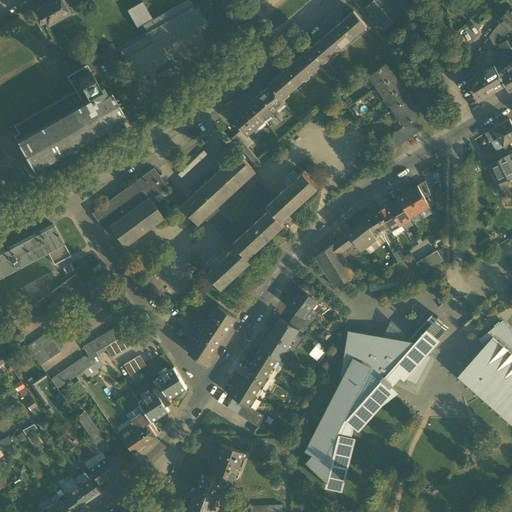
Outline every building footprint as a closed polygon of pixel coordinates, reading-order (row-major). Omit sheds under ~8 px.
[(32,15),(41,30),(71,13),(63,0),(49,0),(36,7),(38,12),(32,15)] [(121,52),(133,74),(140,70),(142,73),(147,69),(146,67),(162,58),(157,50),(158,50),(156,47),(164,43),(165,45),(171,42),(169,40),(178,35),(179,38),(184,35),(183,32),(191,27),(193,30),(198,27),(197,24),(206,19),(199,7),(195,10),(189,0),(187,0),(183,3),(151,21),(147,23),(143,26),(149,36),(121,52)] [(391,0),(404,14),(413,7),(406,0),(391,0)] [(142,2),(127,10),(137,27),(146,22),(147,23),(151,21),(151,19),(152,18),(142,2)] [(364,10),(382,32),(391,25),(373,2),(364,10)] [(511,8),(500,21),(501,22),(508,29),(511,25),(511,8)] [(268,83),(270,85),(282,99),(366,28),(352,12),(268,83)] [(482,27),(474,17),(469,21),(478,30),(482,27)] [(511,33),(508,29),(501,22),(495,30),(503,37),(506,33),(511,37),(511,33)] [(500,45),(507,41),(503,37),(495,30),(490,37),(497,48),(500,46),(500,45)] [(511,48),(511,47),(507,41),(500,45),(500,46),(505,55),(507,59),(511,56),(511,48)] [(88,59),(93,69),(118,55),(112,45),(88,59)] [(500,46),(497,48),(502,57),(505,55),(500,46)] [(146,67),(147,69),(163,60),(162,58),(146,67)] [(29,164),(35,174),(61,159),(64,164),(104,142),(101,136),(123,124),(119,116),(123,114),(104,81),(98,84),(86,64),(66,75),(75,90),(14,125),(18,133),(13,136),(19,146),(15,148),(26,166),(29,164)] [(378,87),(380,85),(393,75),(385,64),(372,74),(377,81),(375,83),(378,87)] [(500,70),(497,71),(505,85),(509,91),(511,89),(511,64),(501,71),(500,70)] [(478,101),(505,85),(497,71),(494,66),(467,82),(478,101)] [(386,98),(388,97),(402,87),(393,75),(380,85),(384,91),(382,93),(386,98)] [(285,102),(282,99),(270,85),(249,103),(264,120),(285,102)] [(382,93),(378,87),(373,90),(381,102),(386,98),(382,93)] [(390,104),(394,109),(410,97),(402,87),(388,97),(392,102),(390,104)] [(422,114),(410,97),(394,109),(405,125),(406,126),(409,123),(414,120),(422,114)] [(242,129),(247,135),(264,120),(249,103),(232,118),(242,129)] [(511,122),(509,119),(492,129),(498,138),(503,147),(510,143),(511,141),(511,122)] [(414,120),(409,123),(415,132),(420,128),(414,120)] [(405,125),(404,126),(410,135),(415,132),(409,123),(406,126),(405,125)] [(404,126),(399,130),(406,139),(410,135),(404,126)] [(247,135),(242,129),(236,134),(248,148),(254,143),(247,135)] [(491,142),(498,138),(492,129),(485,133),(490,142),(491,142)] [(399,130),(395,133),(401,142),(406,139),(399,130)] [(396,146),(401,142),(395,133),(389,137),(390,137),(396,146)] [(232,138),(255,165),(260,161),(236,134),(232,138)] [(380,145),(387,153),(396,146),(390,137),(380,145)] [(498,138),(491,142),(496,151),(503,147),(498,138)] [(198,225),(206,218),(217,208),(242,185),(254,174),(256,172),(238,153),(181,205),(198,225)] [(488,165),(496,181),(497,183),(504,179),(511,175),(511,161),(509,155),(488,165)] [(111,230),(123,247),(163,218),(150,199),(154,196),(163,189),(167,187),(153,168),(92,213),(107,233),(111,230)] [(303,172),(275,197),(266,206),(269,209),(233,243),(236,246),(233,248),(207,273),(221,289),(251,262),(248,258),(284,225),(281,221),(317,188),(303,172)] [(206,218),(233,248),(236,246),(233,243),(269,209),(266,206),(275,197),(254,174),(242,185),(263,208),(238,231),(217,208),(206,218)] [(507,185),(504,179),(497,183),(496,181),(491,184),(495,191),(507,185)] [(418,185),(425,198),(430,194),(425,181),(418,185)] [(413,189),(408,192),(419,212),(429,206),(424,198),(425,198),(418,185),(412,189),(413,189)] [(167,195),(163,189),(154,196),(158,202),(167,195)] [(409,218),(419,212),(408,192),(403,194),(398,197),(399,199),(409,218)] [(411,220),(409,218),(399,199),(394,202),(390,205),(401,225),(411,220)] [(391,231),(401,225),(390,205),(385,208),(385,207),(380,210),(388,225),(391,231)] [(433,214),(429,206),(419,212),(422,217),(424,219),(433,214)] [(380,230),(388,225),(380,210),(365,219),(373,234),(380,230)] [(412,223),(422,217),(419,212),(409,218),(411,220),(412,223)] [(376,239),(375,237),(373,234),(365,219),(347,233),(354,242),(352,244),(354,247),(357,245),(361,250),(365,247),(370,243),(371,244),(376,239)] [(414,225),(412,223),(411,220),(401,225),(404,230),(414,225)] [(0,273),(46,250),(54,264),(70,255),(53,224),(40,231),(39,230),(34,233),(35,234),(9,247),(9,246),(4,249),(4,250),(0,251),(0,273)] [(384,237),(392,232),(391,231),(388,225),(380,230),(382,233),(384,237)] [(394,236),(404,230),(401,225),(391,231),(392,232),(394,236)] [(341,237),(348,247),(352,244),(354,242),(347,233),(341,237)] [(387,241),(384,237),(382,233),(375,237),(376,239),(371,244),(370,243),(365,247),(371,254),(387,241)] [(479,243),(485,253),(495,247),(489,237),(479,243)] [(437,250),(432,253),(438,264),(443,261),(437,251),(437,250)] [(394,254),(397,259),(402,256),(399,251),(394,254)] [(432,253),(426,256),(432,267),(438,264),(432,253)] [(426,256),(421,259),(427,270),(432,267),(426,256)] [(422,273),(427,270),(421,259),(416,262),(422,273)] [(75,274),(71,278),(78,287),(82,284),(75,274)] [(74,290),(78,287),(71,278),(67,281),(74,290)] [(70,293),(74,290),(67,281),(63,284),(70,293)] [(399,281),(369,287),(370,292),(400,287),(399,281)] [(300,289),(308,295),(313,289),(306,282),(300,289)] [(66,296),(70,293),(63,284),(59,287),(66,296)] [(62,299),(66,296),(59,287),(54,290),(62,299)] [(297,312),(305,318),(312,308),(317,302),(308,295),(300,289),(288,305),(297,312)] [(58,302),(62,299),(54,290),(50,293),(58,302)] [(53,305),(58,302),(50,293),(46,296),(53,305)] [(102,294),(92,301),(100,311),(109,304),(102,294)] [(48,309),(53,305),(46,296),(41,300),(48,309)] [(43,312),(48,309),(41,300),(36,303),(43,312)] [(92,301),(83,309),(90,318),(100,311),(92,301)] [(38,316),(43,312),(36,303),(31,307),(38,316)] [(202,324),(197,333),(218,347),(236,318),(218,306),(204,326),(202,324)] [(34,320),(38,316),(31,307),(27,311),(34,320)] [(318,313),(312,308),(305,318),(311,322),(318,313)] [(83,309),(73,316),(80,325),(90,318),(83,309)] [(29,323),(34,320),(27,311),(22,314),(29,323)] [(299,330),(303,332),(311,322),(305,318),(297,312),(289,323),(299,330)] [(511,313),(501,322),(511,335),(511,313)] [(24,327),(29,323),(22,314),(17,318),(24,327)] [(73,316),(68,320),(75,329),(80,325),(73,316)] [(325,485),(342,489),(342,488),(341,488),(353,440),(354,440),(354,439),(351,438),(354,425),(359,429),(360,428),(360,427),(382,403),(394,393),(395,394),(396,393),(389,387),(393,383),(399,375),(417,384),(431,355),(426,353),(434,343),(446,330),(441,326),(443,324),(444,324),(438,318),(439,317),(437,316),(436,317),(434,320),(430,317),(407,342),(403,342),(381,338),(351,333),(351,332),(350,332),(343,374),(346,374),(308,449),(307,448),(306,450),(315,454),(307,463),(308,464),(309,463),(326,478),(326,483),(325,485)] [(392,317),(381,338),(403,342),(407,334),(392,317)] [(19,330),(24,327),(17,318),(12,321),(19,330)] [(280,318),(261,349),(278,359),(280,360),(299,330),(289,323),(280,318)] [(70,332),(75,329),(68,320),(63,323),(70,332)] [(124,322),(119,325),(125,335),(130,332),(124,322)] [(484,336),(489,343),(494,338),(511,354),(511,335),(501,322),(484,336)] [(119,325),(114,328),(119,338),(125,335),(119,325)] [(114,328),(108,331),(114,341),(119,338),(114,328)] [(136,342),(141,339),(135,329),(130,332),(136,342)] [(108,331),(103,334),(109,344),(114,341),(108,331)] [(331,335),(327,331),(322,337),(327,341),(331,335)] [(47,332),(42,336),(49,345),(54,342),(47,332)] [(131,345),(136,342),(130,332),(125,335),(131,345)] [(206,365),(218,347),(197,333),(192,339),(195,341),(187,353),(206,365)] [(103,334),(98,338),(104,347),(109,344),(103,334)] [(126,348),(131,345),(125,335),(120,338),(126,348)] [(44,348),(49,345),(42,336),(37,339),(44,348)] [(98,338),(93,341),(99,350),(104,347),(98,338)] [(121,352),(126,348),(120,338),(115,341),(121,352)] [(511,354),(494,338),(489,343),(487,345),(463,372),(511,416),(511,354)] [(39,352),(44,348),(37,339),(32,342),(39,352)] [(93,341),(88,344),(94,354),(99,350),(93,341)] [(116,355),(121,352),(115,341),(110,344),(116,355)] [(34,355),(39,352),(32,342),(27,346),(34,355)] [(54,342),(49,345),(55,354),(60,351),(54,342)] [(399,375),(393,383),(417,394),(442,347),(434,343),(426,353),(431,355),(417,384),(399,375)] [(88,357),(94,354),(88,344),(83,347),(88,357)] [(111,358),(116,355),(110,344),(104,347),(111,358)] [(49,345),(44,348),(50,358),(55,354),(49,345)] [(324,352),(316,346),(309,354),(317,361),(324,352)] [(44,348),(39,352),(45,361),(50,358),(44,348)] [(261,349),(255,358),(272,369),(278,359),(261,349)] [(40,365),(45,361),(39,352),(34,355),(40,365)] [(85,356),(80,359),(87,369),(91,365),(86,358),(85,356)] [(140,369),(146,366),(139,356),(134,359),(140,369)] [(255,358),(249,368),(266,378),(272,369),(255,358)] [(82,372),(87,369),(80,359),(75,362),(82,372)] [(135,372),(140,369),(134,359),(129,362),(135,372)] [(272,369),(278,372),(279,373),(285,363),(280,360),(278,359),(272,369)] [(77,375),(82,372),(75,362),(70,366),(77,375)] [(130,375),(135,372),(129,362),(123,365),(130,375)] [(72,379),(77,375),(70,366),(65,369),(72,379)] [(159,372),(161,376),(169,371),(166,367),(159,372)] [(161,376),(156,379),(160,384),(169,399),(170,399),(187,388),(174,368),(169,371),(161,376)] [(249,368),(243,377),(260,388),(266,378),(249,368)] [(67,382),(72,379),(65,369),(60,373),(67,382)] [(266,378),(274,383),(276,380),(274,379),(278,372),(272,369),(266,378)] [(29,383),(44,404),(47,402),(35,384),(46,377),(44,373),(29,383)] [(62,385),(67,382),(60,373),(55,376),(62,385)] [(57,389),(62,385),(55,376),(51,379),(50,379),(57,389)] [(310,388),(314,382),(305,376),(301,383),(310,388)] [(243,377),(237,387),(254,397),(260,388),(243,377)] [(266,378),(260,388),(266,391),(270,385),(272,386),(274,383),(266,378)] [(21,396),(28,393),(22,380),(15,383),(21,396)] [(68,386),(78,400),(87,393),(78,380),(68,386)] [(156,391),(166,405),(172,402),(170,399),(169,399),(160,384),(154,388),(156,391)] [(248,407),(254,397),(237,387),(231,396),(233,398),(238,401),(244,404),(248,407)] [(144,399),(151,394),(148,389),(141,394),(144,399)] [(151,394),(144,399),(139,402),(152,422),(169,411),(166,405),(156,391),(151,394)] [(227,408),(232,411),(238,401),(233,398),(227,408)] [(232,411),(237,414),(244,404),(238,401),(232,411)] [(237,414),(242,417),(249,407),(248,407),(244,404),(237,414)] [(129,420),(132,423),(141,417),(143,414),(142,412),(138,407),(127,415),(130,420),(129,420)] [(242,417),(247,420),(254,410),(249,407),(242,417)] [(247,420),(252,424),(259,413),(254,410),(247,420)] [(76,416),(95,442),(100,438),(101,438),(83,412),(76,416)] [(141,417),(146,425),(147,424),(148,425),(152,422),(145,413),(143,414),(141,417)] [(264,417),(259,413),(252,424),(258,427),(264,417)] [(146,425),(141,417),(132,423),(137,431),(146,444),(156,437),(148,425),(147,424),(146,425)] [(288,426),(279,420),(273,429),(282,434),(288,426)] [(35,425),(37,428),(40,433),(45,430),(39,422),(35,425)] [(35,425),(34,424),(21,430),(25,435),(37,428),(35,425)] [(134,453),(146,444),(137,431),(134,433),(129,425),(124,429),(125,431),(121,434),(134,453)] [(22,432),(16,435),(20,441),(26,437),(22,432)] [(0,448),(11,442),(7,437),(0,440),(0,448)] [(100,438),(95,442),(102,453),(106,450),(108,449),(100,438)] [(97,456),(102,453),(95,442),(90,446),(97,456)] [(222,444),(210,477),(223,481),(223,482),(233,485),(233,484),(232,484),(244,453),(245,453),(245,452),(222,444)] [(117,450),(110,454),(105,457),(116,473),(127,465),(124,461),(126,460),(124,458),(123,459),(117,450)] [(99,485),(116,473),(105,457),(88,469),(99,485)] [(23,464),(16,468),(20,474),(26,470),(23,464)] [(72,480),(77,486),(88,478),(84,472),(72,480)] [(211,511),(223,482),(223,481),(210,477),(202,474),(197,488),(195,487),(193,493),(195,494),(187,511),(211,511)] [(60,486),(64,492),(66,490),(67,492),(77,486),(72,480),(71,478),(60,486)] [(98,492),(88,478),(77,486),(87,500),(98,492)] [(87,500),(77,486),(67,492),(66,490),(64,492),(63,492),(67,498),(68,498),(75,508),(87,500)] [(0,495),(7,504),(16,498),(10,488),(7,490),(0,495)] [(53,503),(59,499),(56,493),(49,498),(53,503)] [(53,503),(49,498),(38,505),(41,511),(42,511),(46,508),(53,503)] [(77,511),(75,508),(68,498),(67,498),(62,502),(59,499),(53,503),(58,511),(76,511),(77,511)] [(58,511),(53,503),(46,508),(49,511),(47,511),(58,511)]
